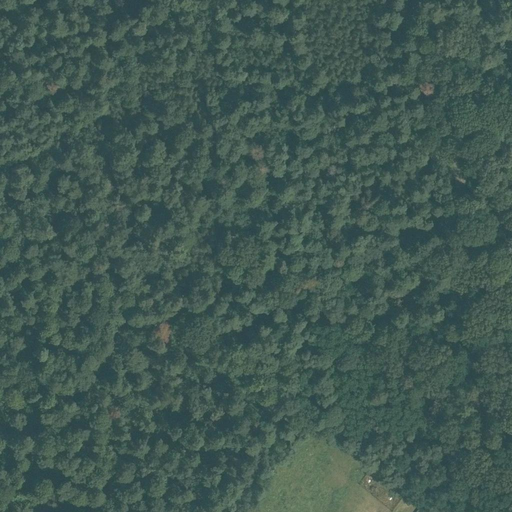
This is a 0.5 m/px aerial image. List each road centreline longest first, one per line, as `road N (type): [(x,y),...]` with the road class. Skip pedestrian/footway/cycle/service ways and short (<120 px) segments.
road 1 (track): [(0,189),(267,376),(440,511)]
road 2 (unclassified): [(486,511),(446,0)]
